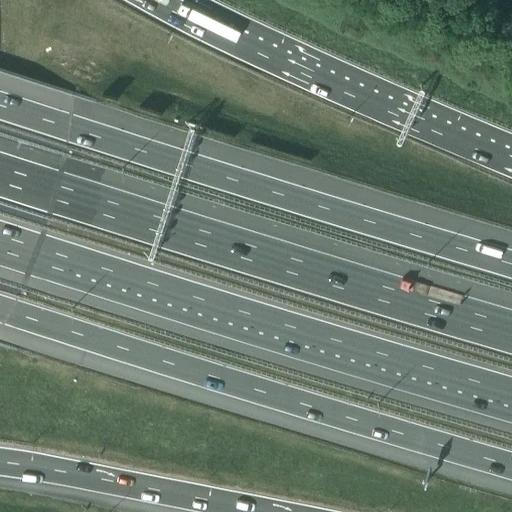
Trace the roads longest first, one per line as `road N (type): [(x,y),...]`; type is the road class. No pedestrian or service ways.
road 1 (motorway): [(511,265),(0,105)]
road 2 (motorway): [(0,241),(511,399)]
road 3 (motorway): [(0,314),(511,468)]
road 4 (motorway): [(511,319),(0,168)]
road 5 (motorway): [(511,156),(210,23)]
road 6 (motorway): [(0,463),(263,511)]
